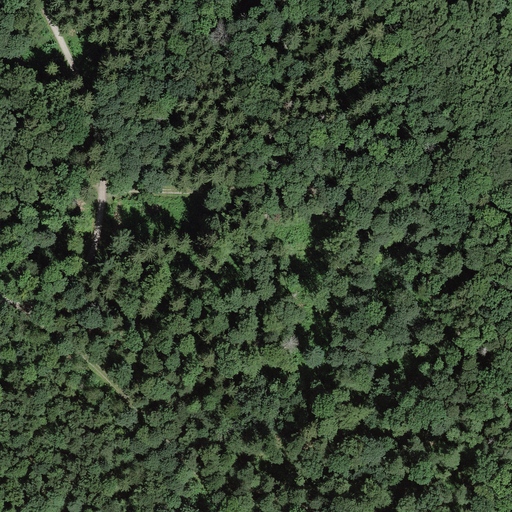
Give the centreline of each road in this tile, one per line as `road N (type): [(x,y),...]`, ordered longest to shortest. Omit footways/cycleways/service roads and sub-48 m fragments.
road 1 (track): [(27,305),(151,421),(225,511)]
road 2 (track): [(42,0),(95,115),(106,192)]
road 3 (track): [(106,192),(84,271),(27,305),(0,298)]
